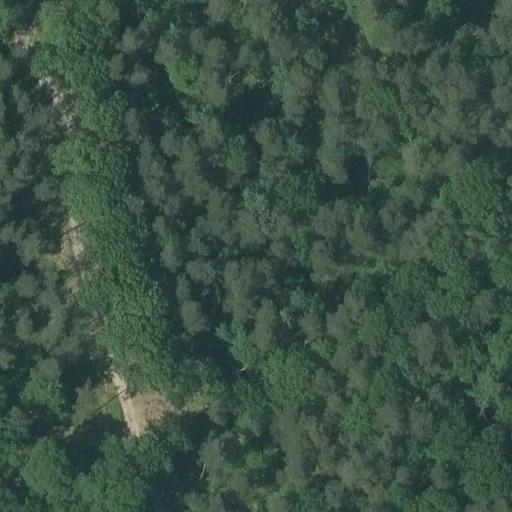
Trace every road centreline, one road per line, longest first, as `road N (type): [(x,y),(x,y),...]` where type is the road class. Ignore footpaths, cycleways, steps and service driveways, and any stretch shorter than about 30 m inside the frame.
road 1 (track): [(118,440),(71,243),(69,125),(0,31)]
road 2 (track): [(0,396),(118,440)]
